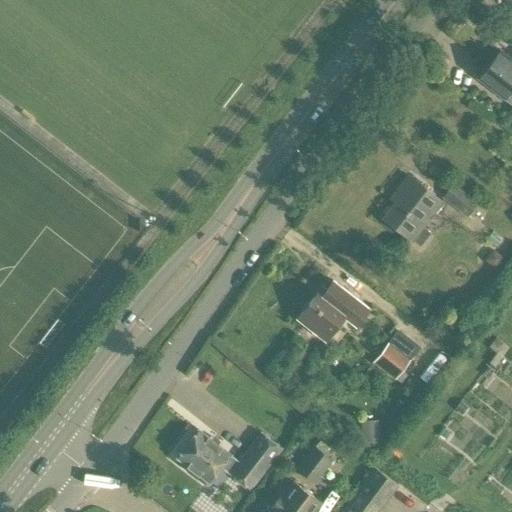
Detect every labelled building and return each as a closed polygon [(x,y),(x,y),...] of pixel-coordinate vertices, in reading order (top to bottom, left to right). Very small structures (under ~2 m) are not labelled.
[(489,62),(487,64),(511,82),(511,61),(497,51),(496,51),(493,52),(488,59),(489,62)] [(511,82),(487,64),(486,65),(483,65),(478,72),(479,74),(477,77),(505,97),(511,102),(511,82)] [(430,233),(422,227),(442,201),(409,175),(397,191),(400,196),(383,217),(420,245),(430,233)] [(466,214),(476,202),(453,184),(443,196),(466,214)] [(321,289),(299,317),(326,338),(343,315),(356,325),(368,308),(333,281),(325,292),(321,289)] [(409,359),(389,343),(374,362),(394,378),(395,377),(401,381),(405,376),(400,371),(409,359)] [(282,447),(261,432),(238,461),(229,455),(230,454),(198,429),(177,456),(210,481),(222,465),(230,471),(229,472),(250,488),(282,447)] [(331,458),(315,446),(298,468),(314,480),(331,458)] [(390,495),(399,484),(376,466),(367,478),(390,495)] [(367,478),(358,489),(381,506),(390,495),(367,478)] [(309,511),(320,499),(294,480),(284,494),(281,492),(271,505),(273,507),(269,511),(309,511)] [(366,511),(377,511),(381,506),(358,489),(350,500),(366,511)] [(366,511),(350,500),(340,511),(366,511)]
